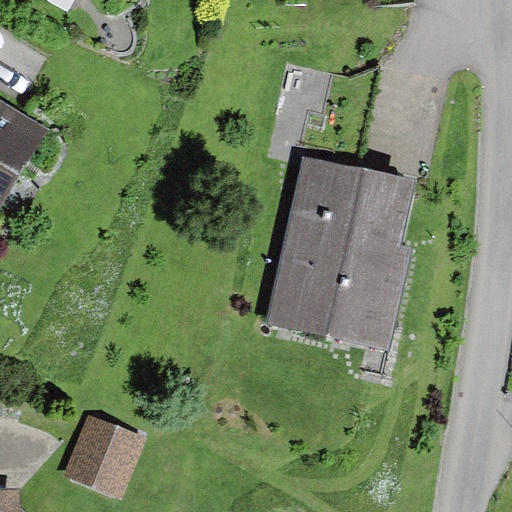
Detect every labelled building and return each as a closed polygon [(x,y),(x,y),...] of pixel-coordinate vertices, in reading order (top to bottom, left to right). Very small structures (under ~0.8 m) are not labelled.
[(414,4),(413,0),(338,0),(339,9),(414,4)] [(0,211),(50,131),(0,99),(0,211)] [(406,190),(295,171),(268,332),(378,351),(406,190)] [(145,436),(92,415),(68,476),(121,497),(145,436)] [(0,470),(0,511),(13,511),(0,498),(0,471),(0,470)]
